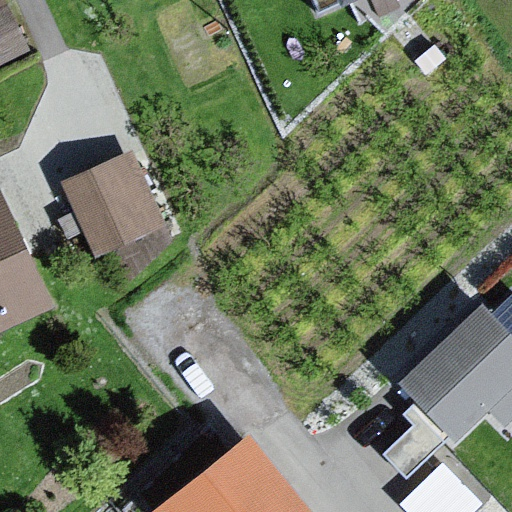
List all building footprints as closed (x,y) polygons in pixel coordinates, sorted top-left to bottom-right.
[(0,0),(0,52),(30,38),(11,0),(0,0)] [(133,157),(61,188),(127,288),(173,241),(133,157)] [(4,204),(0,205),(0,338),(47,318),(4,204)] [(511,346),(478,311),(400,393),(452,451),(491,417),(507,432),(511,427),(511,346)] [(407,464),(433,438),(412,417),(386,443),(407,464)] [(299,511),(242,442),(158,511),(299,511)] [(443,449),(400,491),(421,511),(462,511),(484,490),(443,449)]
